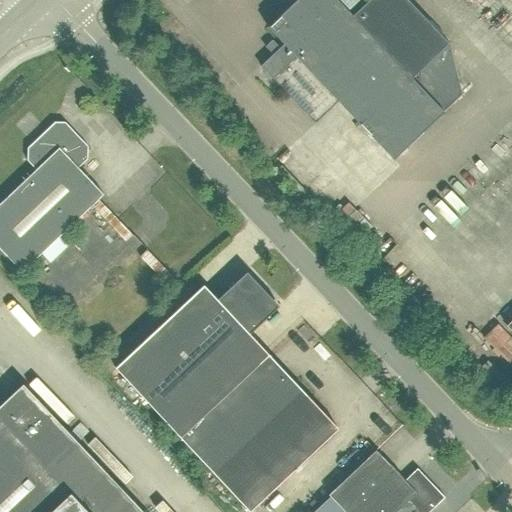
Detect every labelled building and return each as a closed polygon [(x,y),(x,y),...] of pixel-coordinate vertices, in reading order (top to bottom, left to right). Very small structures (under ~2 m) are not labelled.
[(407,0),(368,0),(352,16),(336,0),(296,0),(268,28),(283,44),(279,48),(272,41),(265,47),(272,55),(260,66),(315,124),(338,102),(393,160),(443,112),(411,79),(448,43),(407,0)] [(0,203),(0,250),(21,273),(103,195),(78,168),(87,159),(88,146),(65,122),(55,122),(27,148),(27,161),(35,170),(0,203)] [(344,196),(331,206),(350,230),(363,220),(344,196)] [(157,265),(137,245),(111,270),(131,290),(157,265)] [(115,368),(180,438),(268,355),(248,334),(277,307),(245,273),(217,300),(203,286),(115,368)] [(79,329),(86,322),(73,308),(66,315),(79,329)] [(249,511),(337,429),(268,355),(180,438),(249,511)] [(0,511),(142,511),(23,385),(0,406),(0,511)] [(411,474),(404,480),(375,450),(328,495),(344,511),(395,511),(408,500),(419,511),(428,511),(444,497),(422,474),(411,474)]
